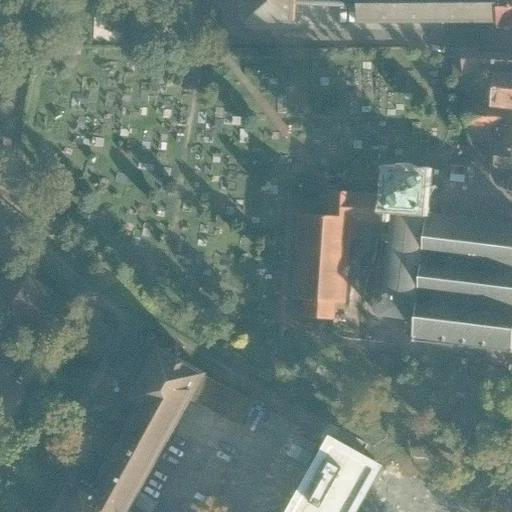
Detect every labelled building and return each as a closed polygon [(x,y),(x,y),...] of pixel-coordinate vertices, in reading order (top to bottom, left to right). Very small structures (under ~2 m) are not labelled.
[(267,22),(294,22),(295,2),(295,0),(242,0),(241,22),(267,22)] [(356,0),(357,5),(356,23),(496,23),(495,0),(356,0)] [(511,0),(495,0),(496,23),(496,27),(511,26),(511,0)] [(490,72),(489,104),(511,105),(511,46),(462,46),(463,70),(490,72)] [(511,167),(511,105),(489,104),(463,104),(465,131),(472,162),(511,167)] [(387,207),(388,207),(394,208),(426,210),(426,208),(429,172),(390,169),(388,195),(387,207)] [(305,299),(304,317),(336,319),(337,302),(346,303),(351,239),(358,239),(359,223),(387,225),(388,207),(387,207),(388,195),(333,191),(331,216),(301,214),(295,299),(305,299)] [(426,210),(394,208),(383,300),(381,300),(379,300),(378,301),(377,302),(376,302),(375,304),(374,305),(374,307),(374,308),(374,310),(375,311),(376,312),(377,313),(378,314),(379,314),(404,318),(404,322),(415,323),(413,341),(416,341),(417,338),(434,341),(433,343),(436,344),(437,341),(452,343),(452,346),(455,347),(456,343),(472,346),(472,348),(475,348),(476,345),(491,348),(491,350),(494,351),(495,347),(511,350),(511,351),(511,222),(501,221),(501,219),(498,218),(498,220),(477,217),(477,215),(474,215),(474,217),(452,215),(452,212),(449,212),(449,214),(444,213),(445,209),(443,209),(442,213),(430,212),(430,209),(426,208),(426,210)] [(72,303),(24,271),(0,304),(0,306),(48,337),(72,303)] [(126,511),(190,400),(239,426),(254,400),(204,374),(205,372),(150,343),(119,396),(130,402),(87,479),(66,467),(40,511),(126,511)] [(354,511),(358,506),(381,465),(332,438),(290,511),(354,511)]
